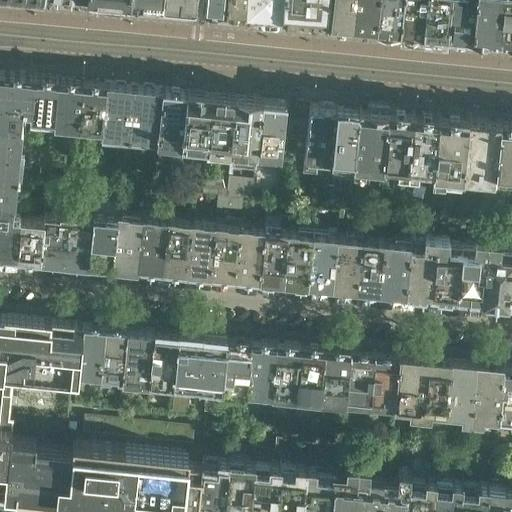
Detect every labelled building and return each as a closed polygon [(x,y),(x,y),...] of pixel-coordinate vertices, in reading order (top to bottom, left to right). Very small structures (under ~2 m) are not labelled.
[(225,10),(225,0),(162,0),(162,4),(162,5),(225,10)] [(243,12),(244,0),(225,0),(225,10),(243,12)] [(282,16),(283,0),(244,0),(243,12),(282,16)] [(328,19),(329,0),(283,0),(282,16),(328,19)] [(352,23),(354,0),(329,0),(328,19),(328,21),(352,23)] [(375,25),(377,0),(354,0),(352,23),(375,25)] [(399,27),(401,0),(377,0),(375,25),(399,28),(399,27)] [(423,30),(426,0),(401,0),(399,27),(423,30)] [(446,32),(449,0),(426,0),(423,30),(446,32)] [(471,34),(474,0),(449,0),(446,32),(471,34)] [(498,37),(501,0),(474,0),(471,34),(488,36),(498,37)] [(511,38),(511,0),(501,0),(498,37),(507,38),(511,38)] [(32,100),(34,72),(0,68),(0,96),(22,99),(32,100)] [(54,115),(58,74),(34,72),(32,100),(30,113),(54,115)] [(77,122),(82,77),(58,74),(54,115),(53,120),(77,122)] [(101,125),(106,79),(82,77),(77,122),(101,125)] [(128,143),(134,82),(106,79),(101,125),(100,140),(128,143)] [(182,141),(187,87),(162,84),(162,85),(134,82),(128,143),(140,144),(141,135),(156,137),(156,139),(182,141)] [(206,144),(211,90),(187,87),(182,141),(206,144)] [(230,146),(236,92),(211,90),(206,144),(230,146)] [(279,151),(285,97),(261,95),(261,94),(236,92),(230,146),(279,151)] [(0,172),(17,174),(21,124),(19,124),(22,99),(0,96),(0,172)] [(302,99),(285,97),(279,151),(279,152),(304,155),(310,99),(302,99)] [(329,156),(335,102),(335,101),(318,100),(310,99),(304,155),(303,170),(314,171),(315,166),(328,167),(329,156)] [(353,159),(359,104),(335,102),(329,156),(353,159)] [(380,170),(381,168),(387,107),(387,106),(369,105),(359,104),(353,159),(352,167),(380,170)] [(407,170),(413,110),(387,107),(381,168),(407,170)] [(433,164),(439,112),(432,112),(432,108),(423,107),(422,111),(413,110),(407,170),(418,171),(419,163),(433,164)] [(462,173),(468,115),(459,114),(460,111),(450,110),(449,113),(439,112),(433,164),(432,176),(444,177),(444,172),(462,173)] [(493,178),(493,176),(499,118),(468,115),(462,173),(462,175),(493,178)] [(511,119),(499,118),(493,176),(511,177),(511,119)] [(95,182),(98,157),(81,155),(79,180),(95,182)] [(177,188),(179,173),(153,170),(152,186),(177,188)] [(14,199),(17,174),(0,172),(0,197),(12,199),(14,199)] [(284,199),(285,187),(276,186),(275,198),(284,199)] [(348,206),(350,189),(326,187),(324,203),(348,206)] [(241,209),(243,195),(218,193),(217,207),(241,209)] [(0,251),(17,253),(21,213),(10,212),(12,199),(0,197),(0,251)] [(113,263),(118,210),(103,208),(104,206),(94,205),(93,213),(88,260),(113,263)] [(137,265),(138,265),(143,213),(143,212),(128,211),(128,209),(118,208),(118,210),(113,263),(137,265)] [(64,258),(69,211),(60,210),(60,212),(45,211),(45,216),(41,255),(64,258)] [(88,260),(93,213),(69,211),(64,258),(88,260)] [(41,255),(45,216),(21,213),(17,253),(41,256),(41,255)] [(162,267),(167,217),(153,215),(153,214),(143,213),(138,265),(162,267)] [(283,280),(290,215),(280,214),(279,227),(264,225),(264,226),(259,277),(275,279),(283,280)] [(186,270),(191,219),(177,218),(177,216),(167,215),(167,217),(162,267),(186,270)] [(307,282),(313,230),(314,219),(299,218),(299,216),(290,215),(283,280),(292,281),(292,280),(307,282)] [(210,273),(210,272),(216,221),(202,220),(202,219),(191,218),(191,219),(186,270),(210,273)] [(235,275),(240,224),(226,222),(226,221),(216,220),(216,221),(210,272),(235,275)] [(259,277),(264,226),(250,225),(250,224),(240,223),(240,224),(235,275),(259,277)] [(356,287),(361,235),(362,230),(345,228),(345,233),(337,232),(332,284),(356,287)] [(332,284),(337,232),(313,230),(307,282),(332,284)] [(508,302),(511,266),(511,245),(502,245),(502,241),(499,241),(500,231),(487,230),(486,240),(480,299),(508,302)] [(431,295),(437,235),(411,232),(410,240),(405,292),(431,295)] [(380,289),(386,237),(361,235),(356,287),(380,289)] [(457,297),(461,249),(448,248),(450,236),(437,235),(431,295),(457,297)] [(405,292),(410,240),(386,237),(380,289),(405,292)] [(480,299),(486,240),(476,238),(474,250),(461,249),(457,297),(465,298),(464,301),(472,302),(472,299),(480,299)] [(178,511),(196,511),(202,458),(189,457),(190,450),(72,438),(71,445),(35,441),(35,436),(11,434),(12,425),(6,424),(12,369),(78,376),(79,369),(84,320),(0,311),(0,487),(3,488),(3,494),(178,511)] [(99,383),(105,322),(84,320),(79,369),(91,370),(89,382),(99,383)] [(122,374),(127,324),(105,322),(99,383),(109,384),(110,372),(122,374)] [(149,378),(154,327),(127,324),(122,374),(122,376),(149,378)] [(173,381),(178,329),(154,327),(149,378),(173,381)] [(219,415),(222,387),(227,334),(203,332),(203,331),(178,329),(173,381),(173,382),(209,385),(207,413),(219,415)] [(246,389),(252,337),(227,334),(222,387),(246,389)] [(271,392),(276,339),(252,337),(246,389),(271,392)] [(295,394),(301,342),(276,339),(271,392),(295,394)] [(320,397),(326,344),(301,341),(301,342),(295,394),(306,395),(305,400),(307,402),(317,403),(320,401),(320,397)] [(345,399),(350,347),(326,344),(320,397),(345,399)] [(369,401),(374,349),(350,347),(345,399),(369,401)] [(393,404),(399,351),(374,349),(369,401),(393,404)] [(419,411),(425,354),(399,351),(393,404),(409,405),(409,410),(419,411)] [(446,409),(451,357),(425,354),(419,411),(430,412),(430,408),(446,409)] [(471,417),(477,359),(451,357),(446,409),(461,411),(461,416),(471,417)] [(497,414),(502,362),(495,361),(495,358),(486,357),(486,360),(477,359),(471,417),(481,418),(482,413),(497,414)] [(511,431),(511,362),(502,362),(497,414),(511,415),(511,421),(511,432),(511,431)] [(181,411),(182,394),(174,393),(172,410),(181,411)] [(222,511),(228,462),(228,456),(202,453),(202,458),(196,511),(222,511)] [(248,511),(254,459),(244,458),(243,464),(228,462),(222,511),(248,511)] [(274,511),(279,468),(280,461),(254,459),(248,511),(274,511)] [(300,511),(306,463),(295,462),(295,469),(279,468),(274,511),(300,511)] [(353,511),(358,463),(347,462),(345,478),(330,477),(326,511),(353,511)] [(326,511),(330,477),(331,473),(316,471),(316,464),(306,463),(300,511),(326,511)] [(379,511),(383,482),(368,481),(369,464),(358,463),(353,511),(379,511)] [(405,511),(409,473),(410,468),(399,467),(397,484),(383,482),(379,511),(405,511)] [(431,511),(435,477),(422,475),(422,474),(409,473),(405,511),(431,511)] [(458,511),(461,487),(462,478),(449,477),(449,478),(435,477),(431,511),(458,511)] [(484,511),(487,490),(488,481),(478,480),(477,489),(461,487),(458,511),(484,511)] [(510,511),(511,500),(511,484),(504,484),(503,491),(487,490),(484,511),(510,511)]
